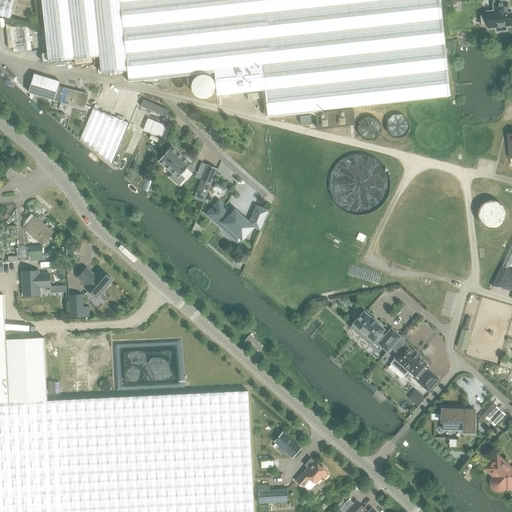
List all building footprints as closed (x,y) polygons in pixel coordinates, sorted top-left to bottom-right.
[(0,0),(0,16),(10,19),(14,0),(0,0)] [(118,0),(42,0),(48,53),(42,53),(43,62),(49,61),(49,62),(100,57),(102,74),(127,70),(118,0)] [(118,0),(127,70),(129,79),(214,70),(217,95),(265,90),(268,116),(450,96),(439,0),(118,0)] [(492,0),(494,11),(487,12),(488,28),(496,27),(496,29),(497,30),(504,30),(506,28),(505,26),(511,25),(511,14),(511,13),(508,13),(506,2),(505,3),(504,0),(492,0)] [(453,12),(452,2),(444,3),(445,13),(453,12)] [(60,102),(58,109),(68,112),(70,105),(85,109),(88,94),(58,87),(59,82),(34,74),(29,91),(31,94),(60,102)] [(169,110),(143,99),(140,106),(166,117),(169,110)] [(111,165),(129,123),(97,110),(93,108),(91,113),(81,139),(111,165)] [(353,109),(316,113),(317,129),(355,125),(353,109)] [(310,115),(300,116),(300,124),(310,123),(310,115)] [(171,146),(158,161),(159,161),(174,174),(171,178),(179,184),(185,178),(181,174),(186,168),(190,172),(194,167),(190,164),(191,163),(190,163),(172,147),(172,146),(171,146)] [(330,201),(356,213),(377,213),(385,196),(385,190),(386,188),(387,165),(365,155),(341,154),(331,175),(330,201)] [(196,192),(205,196),(210,184),(211,184),(210,183),(217,169),(207,164),(207,165),(201,180),(196,192)] [(20,172),(24,175),(29,170),(25,167),(20,172)] [(216,183),(212,188),(222,194),(226,190),(216,183)] [(222,205),(211,217),(212,218),(223,227),(224,229),(227,225),(235,233),(233,236),(238,241),(241,238),(242,239),(245,235),(246,235),(250,231),(249,230),(252,227),(260,230),(260,229),(268,211),(256,206),(249,223),(246,221),(247,220),(242,216),(241,217),(235,211),(233,213),(232,212),(231,213),(225,208),(222,205)] [(492,210),(485,222),(496,228),(503,216),(492,210)] [(53,232),(39,220),(31,214),(25,221),(29,225),(25,229),(43,244),(53,232)] [(511,244),(502,267),(508,269),(510,264),(511,259),(511,244)] [(43,261),(42,246),(28,247),(28,248),(17,249),(17,256),(9,257),(9,263),(18,262),(29,261),(29,262),(43,261)] [(46,258),(56,253),(55,249),(44,255),(46,258)] [(244,253),(241,260),(247,263),(250,255),(244,253)] [(511,270),(508,269),(502,267),(492,286),(502,289),(509,273),(511,274),(511,281),(511,280),(511,271),(510,272),(511,270)] [(84,287),(96,298),(112,280),(99,269),(93,276),(90,274),(91,273),(86,268),(77,278),(85,285),(84,287)] [(50,287),(49,274),(38,274),(38,271),(22,272),(23,295),(39,295),(39,287),(50,287)] [(511,289),(511,280),(511,281),(511,274),(509,273),(502,289),(511,291),(511,289)] [(0,294),(0,402),(47,401),(43,338),(5,340),(5,334),(3,294),(0,294)] [(82,295),(70,295),(71,318),(84,317),(83,307),(82,295)] [(350,327),(370,344),(373,340),(374,341),(375,340),(378,343),(387,351),(400,336),(391,328),(384,336),(380,333),(384,329),(363,311),(362,313),(360,312),(353,319),(355,321),(350,327)] [(462,329),(457,347),(463,348),(468,331),(467,331),(468,328),(463,326),(463,329),(462,329)] [(264,346),(250,334),(244,342),(258,353),(264,346)] [(167,380),(184,379),(183,343),(117,344),(117,360),(147,359),(146,355),(152,355),(152,361),(151,361),(151,365),(154,365),(154,372),(167,372),(167,380)] [(399,353),(395,358),(401,364),(397,369),(404,375),(408,370),(419,380),(417,381),(428,391),(438,379),(428,369),(428,370),(424,367),(426,364),(419,357),(414,352),(413,352),(406,346),(399,353)] [(0,511),(252,511),(247,391),(114,398),(47,401),(0,402),(0,511)] [(417,392),(410,399),(417,405),(424,397),(417,392)] [(493,403),(478,419),(478,420),(489,420),(492,417),(498,423),(505,414),(493,403)] [(442,422),(442,431),(463,431),(463,432),(474,432),(474,410),(442,409),(442,420),(441,421),(441,422),(442,422)] [(282,432),(273,442),(292,458),(300,449),(282,432)] [(488,468),(487,468),(496,476),(494,479),(492,477),(490,480),(489,483),(490,487),(492,490),(496,492),(499,492),(503,491),(506,489),(508,491),(511,486),(511,470),(511,471),(497,458),(491,464),(491,463),(491,464),(491,465),(489,467),(488,467),(488,468)] [(328,475),(326,473),(326,472),(324,471),(324,469),(321,467),(319,466),(313,461),(312,462),(309,459),(305,465),(307,468),(296,481),(303,487),(309,479),(315,484),(321,477),(324,479),(328,475)] [(287,489),(258,491),(259,503),(287,501),(287,489)] [(341,506),(339,508),(343,511),(364,511),(363,510),(364,509),(362,507),(356,502),(354,504),(348,499),(347,499),(341,506)]
